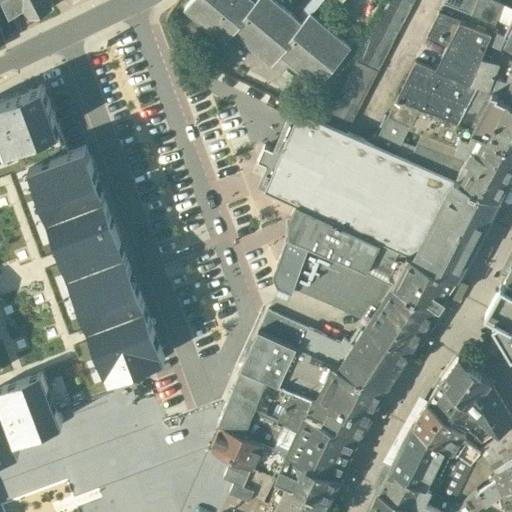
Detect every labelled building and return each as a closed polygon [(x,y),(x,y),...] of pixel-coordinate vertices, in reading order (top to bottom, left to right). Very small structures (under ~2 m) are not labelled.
[(7,0),(0,0),(0,12),(10,9),(7,0)] [(7,0),(10,9),(10,11),(25,3),(36,16),(54,7),(52,0),(7,0)] [(190,0),(185,6),(224,39),(233,28),(232,28),(255,0),(190,0)] [(275,0),(255,0),(232,28),(233,28),(272,61),(280,51),(279,50),(302,22),(275,0)] [(409,0),(387,0),(367,38),(357,59),(379,69),(413,2),(409,0)] [(443,0),(443,2),(495,23),(497,19),(511,25),(511,7),(497,0),(443,0)] [(435,68),(415,60),(406,81),(397,99),(419,107),(418,109),(430,113),(441,117),(461,61),(478,67),(482,57),(488,42),(492,35),(438,11),(426,34),(447,45),(435,68)] [(302,22),(279,50),(280,51),(318,83),(350,45),(310,12),(302,22)] [(506,37),(493,33),(492,35),(488,42),(501,47),(506,37)] [(500,63),(482,57),(478,67),(471,84),(479,86),(492,91),(498,93),(498,95),(505,98),(511,78),(511,72),(510,72),(506,81),(494,77),(500,63)] [(379,69),(357,59),(326,121),(347,131),(379,69)] [(461,61),(441,117),(466,127),(479,86),(471,84),(478,67),(461,61)] [(0,456),(19,449),(14,436),(62,417),(58,406),(111,385),(107,374),(165,355),(146,303),(139,284),(86,142),(67,148),(44,84),(0,101),(0,456)] [(511,100),(505,99),(505,98),(498,95),(498,93),(492,91),(473,129),(472,130),(486,134),(511,144),(511,100)] [(419,107),(397,99),(374,143),(396,152),(403,139),(409,127),(418,109),(419,107)] [(374,143),(366,139),(347,131),(326,121),(295,106),(275,150),(268,165),(258,185),(297,203),(379,241),(380,239),(382,240),(411,254),(457,277),(480,232),(499,197),(461,181),(396,152),(374,143)] [(430,113),(418,109),(409,127),(422,132),(437,137),(441,126),(427,121),(430,113)] [(441,117),(430,113),(427,121),(441,126),(437,137),(457,145),(455,150),(469,155),(473,148),(477,150),(486,134),(472,130),(473,129),(466,127),(441,117)] [(437,137),(422,132),(416,145),(403,139),(396,152),(461,181),(472,161),(467,158),(469,155),(455,150),(457,145),(437,137)] [(511,171),(511,144),(486,134),(477,150),(473,148),(469,155),(467,158),(472,161),(461,181),(499,197),(511,171)] [(379,241),(297,203),(289,219),(289,229),(289,236),(356,264),(367,269),(382,240),(380,239),(379,241)] [(356,264),(289,236),(286,237),(273,274),(279,285),(293,291),(295,285),(339,304),(368,319),(392,282),(367,269),(356,264)] [(457,277),(411,254),(382,240),(367,269),(392,282),(437,306),(440,301),(457,277)] [(511,277),(507,275),(508,276),(505,281),(502,279),(486,309),(501,317),(493,322),(511,353),(511,277)] [(353,342),(339,364),(385,386),(437,305),(392,282),(368,319),(353,342)] [(309,326),(268,308),(259,328),(300,346),(309,326)] [(341,341),(309,326),(300,346),(334,362),(339,364),(353,342),(344,336),(341,341)] [(300,346),(259,328),(242,367),(263,377),(264,375),(267,377),(293,389),(313,398),(334,362),(300,346)] [(491,379),(459,355),(443,377),(478,411),(491,379)] [(339,364),(334,362),(313,398),(367,420),(385,386),(339,364)] [(229,396),(219,421),(287,450),(287,451),(298,427),(279,418),(250,407),(261,381),(265,382),(267,377),(264,375),(263,377),(242,367),(229,396)] [(478,411),(443,377),(428,399),(466,429),(478,411)] [(511,421),(511,415),(491,379),(478,411),(500,431),(511,421)] [(313,398),(293,389),(279,418),(298,427),(305,413),(313,398)] [(367,420),(313,398),(305,413),(359,435),(367,420)] [(466,429),(428,399),(413,421),(463,456),(471,462),(482,450),(462,436),(466,429)] [(359,435),(305,413),(298,427),(287,451),(286,452),(340,475),(359,436),(359,435)] [(264,441),(219,421),(209,446),(232,456),(253,465),(264,441)] [(463,456),(413,421),(400,446),(391,464),(431,486),(443,493),(463,456)] [(511,426),(484,446),(485,446),(482,450),(495,469),(511,457),(511,426)] [(340,475),(286,452),(287,451),(287,450),(285,454),(293,458),(284,479),(329,498),(340,475)] [(253,465),(232,456),(223,477),(233,482),(243,486),(253,465)] [(511,457),(495,469),(498,476),(477,490),(487,502),(504,491),(511,486),(511,457)] [(431,486),(391,464),(380,488),(415,506),(426,511),(442,511),(450,497),(443,493),(431,486)] [(284,479),(281,477),(273,495),(266,511),(322,511),(329,498),(284,479)] [(243,486),(233,482),(229,492),(249,501),(253,491),(243,486)] [(412,511),(415,506),(380,488),(368,511),(412,511)] [(458,511),(457,511),(458,501),(450,497),(442,511),(458,511)]
